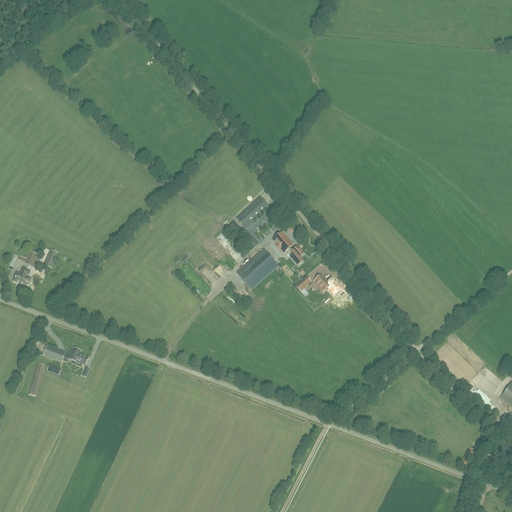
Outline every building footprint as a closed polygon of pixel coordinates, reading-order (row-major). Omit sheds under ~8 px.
[(246,229),(269,207),(260,197),(236,219),(246,229)] [(298,265),(302,262),(299,259),(304,254),(298,247),(295,249),(293,246),(282,233),(273,241),(277,246),(275,247),(279,250),(280,249),(284,254),(290,249),(292,252),(291,252),(294,255),(291,257),(298,265)] [(244,234),(240,238),(252,251),(256,247),(244,234)] [(243,259),(229,245),(225,249),(239,263),(243,259)] [(45,263),(52,266),(58,254),(50,250),(45,263)] [(237,274),(251,290),(278,267),(263,250),(237,274)] [(28,266),(33,254),(27,252),(24,259),(26,259),(24,264),(28,266)] [(34,269),(39,257),(33,254),(28,266),(34,269)] [(30,272),(26,270),(22,268),(20,274),(16,272),(14,277),(15,277),(13,281),(26,287),(28,283),(29,283),(31,279),(27,277),(30,272)] [(317,280),(314,282),(316,285),(318,288),(323,292),(327,289),(329,291),(335,297),(337,295),(341,291),(335,284),(333,282),(332,281),(331,283),(329,284),(322,275),(319,278),(317,280)] [(306,278),(302,281),(295,286),(301,292),(307,287),(306,286),(310,283),(306,278)] [(85,366),(88,358),(79,355),(80,352),(73,349),(70,355),(65,354),(65,353),(47,346),(44,356),(62,363),(64,358),(76,363),(76,362),(85,366)] [(35,397),(44,366),(38,364),(29,396),(35,397)] [(47,371),(53,373),(55,367),(49,365),(47,371)] [(511,382),(500,399),(511,408),(511,382)] [(510,464),(511,461),(511,451),(502,444),(495,453),(510,464)] [(467,467),(476,454),(470,450),(461,463),(467,467)]
